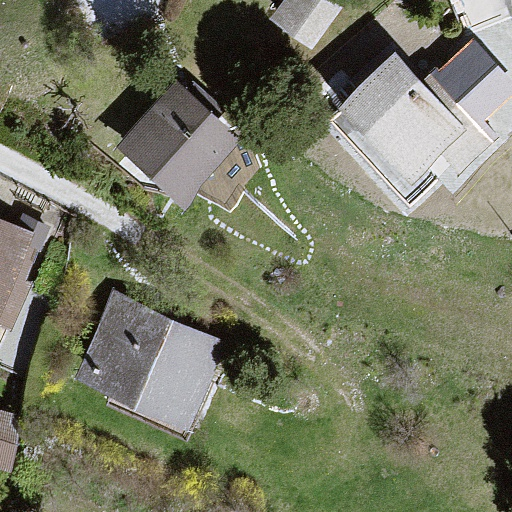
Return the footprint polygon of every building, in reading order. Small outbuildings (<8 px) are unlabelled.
[(332,0),(280,0),(268,15),(304,44),(337,3),(332,0)] [(394,47),(337,99),(410,179),(440,154),(458,172),(498,138),(434,71),(424,80),(394,47)] [(244,140),(173,80),(117,147),(187,206),(244,140)] [(46,242),(0,222),(0,340),(3,342),(46,242)] [(244,348),(113,286),(71,375),(202,437),(244,348)] [(24,419),(0,411),(0,462),(9,466),(24,419)]
